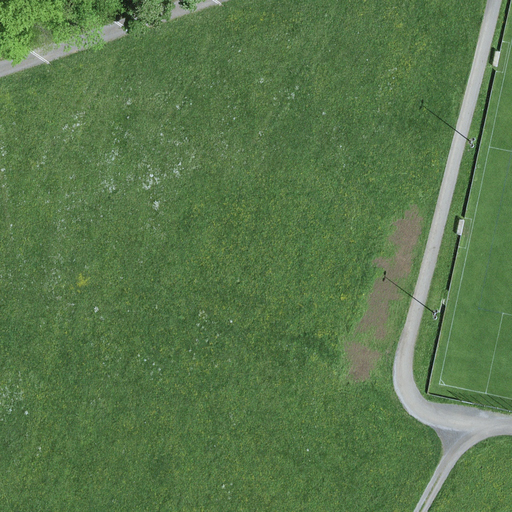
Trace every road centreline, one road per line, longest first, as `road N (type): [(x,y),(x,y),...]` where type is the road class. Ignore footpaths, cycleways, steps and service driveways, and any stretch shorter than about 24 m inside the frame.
road 1 (track): [(492,0),(406,359),(407,380),(429,411),(487,423)]
road 2 (track): [(183,0),(0,63)]
